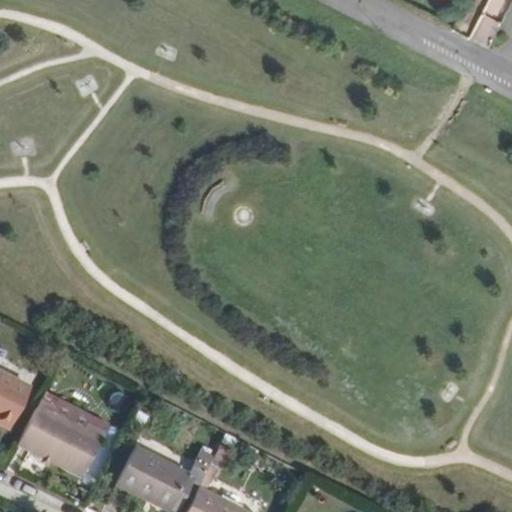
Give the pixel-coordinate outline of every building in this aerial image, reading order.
[(0,425),(14,432),(33,397),(0,379),(0,425)] [(82,483),(110,429),(47,397),(20,451),(82,483)] [(138,420),(133,431),(142,436),(148,426),(138,420)] [(190,485),(191,483),(189,482),(138,455),(120,492),(158,511),(176,511),(190,486),(190,485)] [(227,466),(218,460),(211,474),(211,475),(217,479),(220,480),(227,466)] [(197,466),(189,482),(191,483),(190,485),(202,492),(211,474),(197,466)] [(202,493),(208,496),(217,479),(211,475),(202,492),(202,493)] [(190,486),(176,511),(182,511),(194,489),(190,486)] [(238,511),(208,496),(202,493),(192,511),(238,511)]
